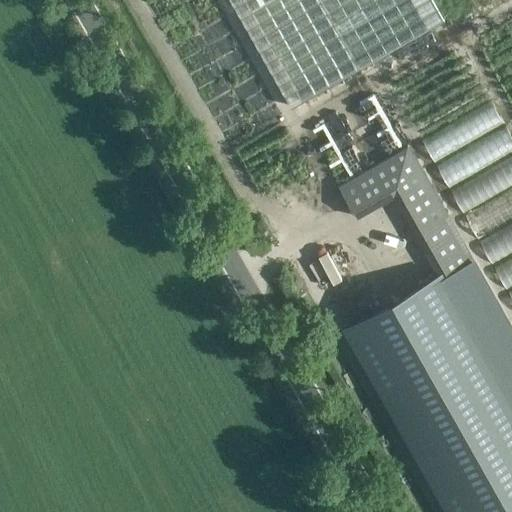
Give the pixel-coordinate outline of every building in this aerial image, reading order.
[(229,0),(290,108),(444,22),(431,0),(229,0)] [(426,149),(500,118),(492,99),(418,130),(426,149)] [(435,158),(441,174),(477,160),(471,145),(435,158)] [(447,511),(511,511),(511,330),(474,263),(408,146),(340,184),(357,216),(398,193),(444,274),(345,330),(447,511)] [(511,149),(448,184),(458,204),(504,179),(503,177),(511,172),(511,149)] [(511,181),(462,211),(474,231),(511,208),(511,181)] [(511,215),(476,235),(488,255),(511,242),(511,215)] [(323,267),(347,257),(343,245),(318,254),(323,267)] [(511,247),(508,250),(511,258),(511,259),(496,268),(502,279),(511,273),(511,247)]
